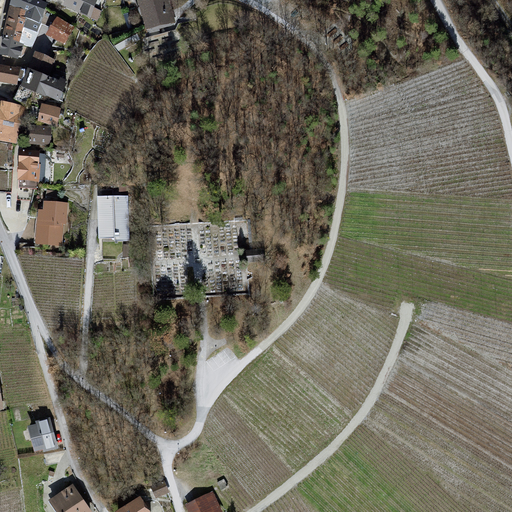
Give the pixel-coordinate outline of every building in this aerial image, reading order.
[(41,24),(45,10),(47,5),(46,5),(32,0),(16,0),(14,8),(7,37),(17,40),(16,42),(20,43),(22,44),(23,44),(31,47),(33,43),(37,34),(42,24),(41,24)] [(68,0),(67,6),(80,11),(80,12),(97,20),(101,12),(93,8),(96,3),(100,4),(101,0),(68,0)] [(135,0),(123,0),(127,10),(138,7),(135,0)] [(140,0),(144,10),(148,27),(150,27),(150,29),(150,33),(159,30),(158,28),(163,27),(165,24),(165,23),(173,21),(168,4),(166,0),(140,0)] [(128,29),(132,27),(128,14),(124,15),(128,29)] [(58,20),(49,36),(63,43),(72,28),(58,20)] [(17,40),(7,37),(3,54),(16,57),(17,55),(20,56),(23,44),(22,44),(20,43),(16,42),(17,40)] [(146,52),(149,67),(168,63),(164,48),(146,52)] [(52,64),(48,63),(36,58),(32,70),(47,76),(52,64)] [(17,71),(0,68),(0,69),(0,80),(17,83),(22,69),(18,68),(17,71)] [(61,83),(31,71),(26,85),(23,84),(22,87),(22,86),(15,100),(26,105),(32,92),(27,89),(28,86),(38,91),(36,97),(46,101),(48,95),(58,99),(67,81),(62,80),(61,83)] [(0,117),(0,120),(19,125),(21,108),(7,105),(2,104),(0,117)] [(55,124),(60,112),(44,107),(42,108),(41,111),(43,112),(42,122),(55,124)] [(0,139),(15,141),(19,125),(0,120),(0,139)] [(48,143),(49,129),(31,129),(31,142),(48,143)] [(35,150),(22,149),(22,152),(21,169),(20,176),(20,180),(20,188),(34,189),(37,181),(38,181),(43,181),(45,154),(39,154),(39,153),(35,153),(35,150)] [(133,186),(116,186),(116,200),(101,200),(101,219),(102,219),(102,218),(105,218),(106,236),(102,236),(102,237),(102,240),(103,240),(103,259),(114,259),(114,236),(127,236),(126,199),(133,199),(133,186)] [(66,206),(46,204),(46,213),(41,213),(39,235),(59,236),(60,222),(65,223),(66,206)] [(247,252),(247,255),(248,258),(248,262),(263,261),(263,258),(263,257),(264,257),(264,256),(264,255),(263,254),(262,254),(262,250),(247,252)] [(51,430),(48,421),(39,424),(40,427),(31,429),(37,449),(45,446),(46,449),(55,447),(53,438),(56,437),(54,429),(51,430)] [(221,490),(228,487),(224,479),(217,483),(221,490)] [(152,487),(154,492),(157,497),(168,492),(163,482),(152,487)] [(65,493),(52,502),(59,511),(89,511),(73,487),(65,493)] [(190,511),(220,511),(213,496),(188,508),(190,511)] [(148,511),(140,499),(137,501),(132,504),(120,511),(148,511)]
